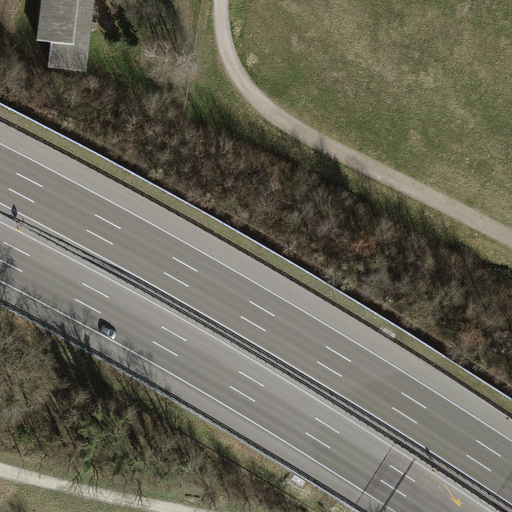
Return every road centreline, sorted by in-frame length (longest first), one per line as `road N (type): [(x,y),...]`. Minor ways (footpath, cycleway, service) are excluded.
road 1 (motorway): [(511,473),(182,270),(0,174)]
road 2 (motorway): [(0,262),(191,366),(430,511)]
road 3 (track): [(511,239),(290,128),(247,93),(227,62),(218,0)]
road 4 (track): [(195,511),(0,467)]
